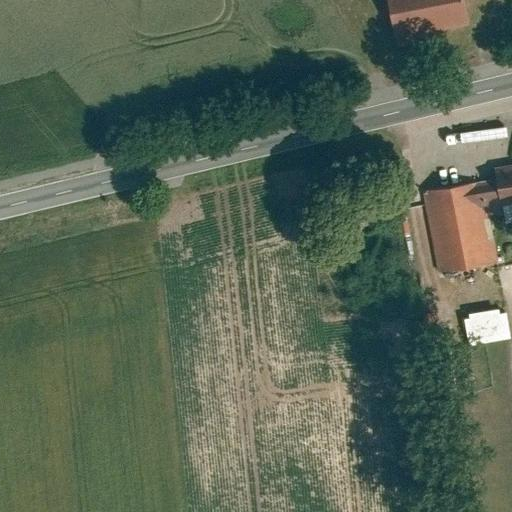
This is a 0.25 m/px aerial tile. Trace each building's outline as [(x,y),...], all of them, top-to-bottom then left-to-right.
[(469,0),(394,0),(404,40),(476,24),(469,0)] [(511,165),(501,167),(504,181),(507,203),(511,202),(511,165)] [(431,189),(444,269),(499,260),(490,206),(486,184),(485,180),(431,189)] [(490,206),(507,203),(504,181),(486,184),(490,206)] [(509,341),(505,310),(460,315),(463,346),(509,341)]
